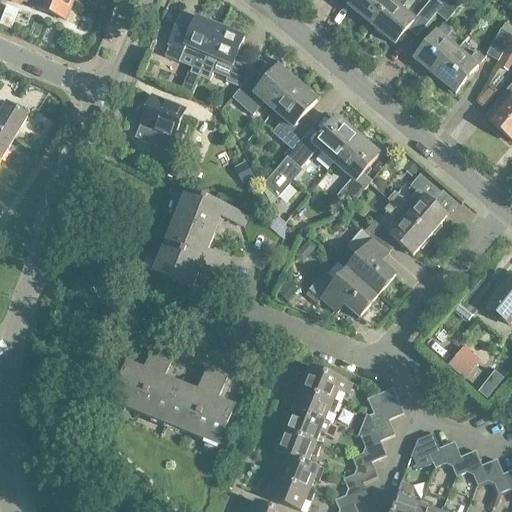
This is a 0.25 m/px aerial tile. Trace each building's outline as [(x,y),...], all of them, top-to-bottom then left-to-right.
[(0,0),(0,2),(4,4),(5,0),(13,0),(25,4),(26,0),(37,0),(41,1),(37,11),(66,21),(74,1),(70,0),(0,0)] [(372,28),(394,0),(354,0),(348,8),(372,28)] [(408,0),(394,0),(372,28),(394,46),(407,31),(416,38),(435,15),(447,0),(430,0),(413,22),(400,11),(408,0)] [(464,1),(463,0),(447,0),(435,15),(446,24),(464,1)] [(203,71),(220,30),(183,14),(165,58),(178,63),(184,48),(198,54),(193,67),(203,71)] [(0,22),(0,40),(10,45),(18,27),(1,20),(0,22)] [(511,37),(511,27),(504,23),(486,55),(498,62),(511,37)] [(434,79),(457,51),(444,41),(451,33),(443,26),(413,62),(434,79)] [(220,30),(203,71),(201,78),(210,82),(215,72),(228,76),(225,83),(241,89),(255,73),(248,66),(249,63),(236,58),(244,39),(220,30)] [(469,61),(457,51),(434,79),(455,96),(484,60),(476,53),(469,61)] [(255,73),(241,89),(232,100),(252,117),(264,104),(274,113),(297,86),(277,69),(265,82),(255,73)] [(297,86),(274,113),(283,121),(272,135),(292,153),(312,129),(317,124),(306,115),(317,103),(297,86)] [(511,119),(511,87),(487,117),(491,120),(488,123),(500,134),(511,119)] [(140,127),(136,136),(138,141),(167,153),(172,140),(173,141),(185,111),(152,97),(140,127)] [(0,128),(16,138),(28,117),(7,104),(6,106),(4,105),(0,112),(0,128)] [(188,132),(214,138),(217,124),(191,118),(188,132)] [(511,119),(500,134),(511,143),(511,119)] [(312,129),(292,153),(279,169),(283,173),(280,176),(289,183),(317,151),(334,166),(358,139),(336,120),(327,131),(324,128),(319,135),(312,129)] [(16,138),(0,128),(0,160),(2,162),(16,138)] [(462,158),(470,140),(458,134),(450,153),(462,158)] [(379,157),(358,139),(334,166),(351,181),(336,197),(343,203),(349,209),(369,186),(372,183),(363,175),(379,157)] [(181,182),(188,165),(188,164),(168,156),(161,174),(181,182)] [(421,168),(411,159),(403,170),(412,178),(421,168)] [(246,164),(235,169),(243,184),(253,179),(246,164)] [(394,194),(388,201),(391,204),(392,204),(430,238),(432,235),(434,237),(441,228),(440,227),(459,205),(444,191),(441,195),(420,177),(410,188),(416,193),(406,204),(394,194)] [(185,193),(152,273),(192,290),(199,273),(222,282),(230,263),(207,253),(220,220),(244,229),(248,218),(185,193)] [(343,203),(336,197),(330,204),(337,210),(343,203)] [(374,223),(364,234),(388,255),(397,245),(412,258),(419,250),(421,251),(429,242),(427,241),(430,238),(392,204),(391,204),(388,201),(387,202),(391,205),(384,212),(399,226),(390,237),(374,223)] [(388,255),(364,234),(361,232),(346,249),(358,259),(347,272),(377,298),(395,277),(380,264),(388,255)] [(308,241),(297,254),(303,260),(309,254),(313,258),(319,251),(308,241)] [(109,264),(100,285),(112,291),(121,270),(109,264)] [(377,298),(347,272),(335,285),(324,275),(306,296),(318,306),(321,303),(336,315),(343,306),(358,320),(377,298)] [(511,283),(506,279),(484,307),(509,327),(511,322),(511,283)] [(278,295),(288,304),(298,291),(288,283),(278,295)] [(127,364),(111,404),(219,448),(235,408),(217,401),(227,378),(207,370),(198,393),(164,379),(173,356),(154,348),(144,371),(127,364)] [(464,348),(449,367),(466,381),(481,363),(464,348)] [(310,369),(301,390),(333,403),(333,402),(338,404),(342,394),(349,397),(354,387),(310,369)] [(502,382),(488,370),(472,389),(487,401),(502,382)] [(333,403),(301,390),(293,411),(325,424),(325,423),(329,425),(333,416),(336,417),(340,405),(338,404),(333,402),(333,403)] [(385,424),(389,422),(404,416),(393,390),(378,396),(367,401),(374,416),(380,413),(385,424)] [(293,411),(284,432),(316,445),(320,446),(324,436),(334,441),(339,429),(329,425),(325,423),(325,424),(293,411)] [(380,413),(374,416),(370,417),(368,417),(360,438),(361,438),(372,434),(376,445),(381,443),(395,437),(389,422),(385,424),(380,413)] [(316,445),(284,432),(275,454),(279,455),(287,459),(307,466),(308,466),(311,467),(315,457),(318,459),(323,447),(320,446),(316,445)] [(387,458),(381,443),(376,445),(372,434),(361,438),(366,450),(363,455),(368,466),(372,464),(387,458)] [(441,455),(440,450),(433,436),(417,442),(411,459),(415,461),(420,472),(434,466),(431,459),(441,455)] [(454,444),(440,450),(441,455),(431,459),(434,466),(435,470),(447,465),(452,468),(463,463),(461,459),(454,444)] [(476,453),(461,459),(463,463),(452,468),(456,478),(468,474),(473,477),(484,472),(482,468),(476,453)] [(287,459),(279,455),(274,468),(276,472),(274,477),(278,479),(310,492),(310,491),(314,493),(318,483),(321,484),(326,473),(311,467),(308,466),(307,466),(287,459)] [(368,466),(363,455),(353,460),(357,471),(355,476),(359,487),(363,485),(378,479),(372,464),(368,466)] [(497,461),(482,468),(484,472),(473,477),(478,487),(489,482),(494,485),(505,481),(503,476),(497,461)] [(106,472),(100,477),(105,483),(111,478),(106,472)] [(505,481),(494,485),(499,496),(510,491),(511,492),(511,472),(503,476),(505,481)] [(359,487),(355,476),(344,481),(349,492),(346,498),(350,508),(355,507),(369,501),(363,485),(359,487)] [(310,492),(278,479),(269,501),(296,511),(305,511),(309,503),(312,505),(317,494),(314,493),(310,491),(310,492)] [(418,511),(420,508),(420,507),(409,503),(414,490),(401,484),(397,493),(400,494),(392,511),(418,511)] [(350,508),(346,498),(335,502),(339,511),(357,511),(355,507),(350,508)] [(420,508),(418,511),(431,511),(430,511),(432,507),(422,503),(420,507),(420,508)]
